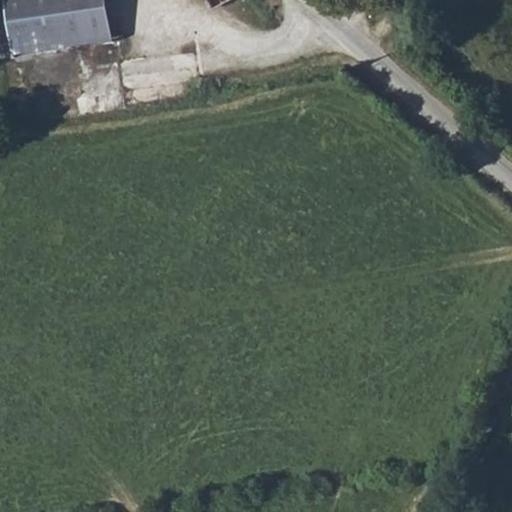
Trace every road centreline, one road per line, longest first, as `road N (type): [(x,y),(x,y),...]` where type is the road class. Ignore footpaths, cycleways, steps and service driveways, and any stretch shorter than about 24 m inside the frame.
road 1 (tertiary): [(511,172),(317,0)]
road 2 (track): [(425,511),(511,346)]
